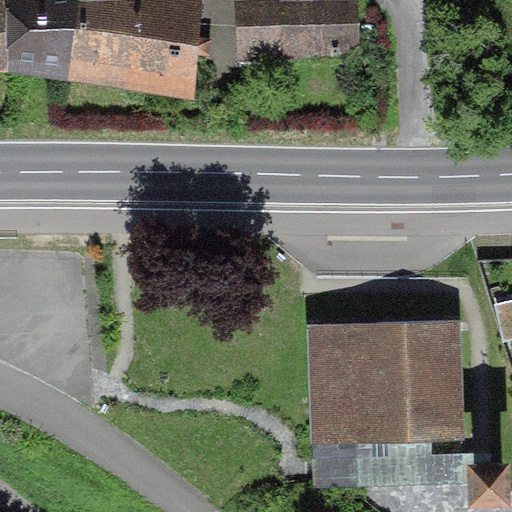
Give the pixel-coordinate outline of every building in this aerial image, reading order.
[(10,0),(0,0),(0,66),(10,66),(10,0)] [(81,0),(10,0),(10,66),(74,72),(81,0)] [(81,0),(74,72),(199,95),(209,0),(81,0)] [(239,0),(240,59),(364,58),(363,0),(239,0)] [(457,320),(315,325),(320,442),(347,441),(394,439),(394,458),(414,457),(436,456),(435,437),(462,436),(457,320)]
